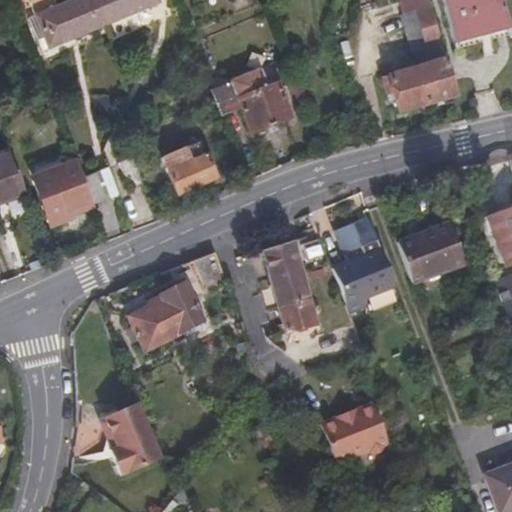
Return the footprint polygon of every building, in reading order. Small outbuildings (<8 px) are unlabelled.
[(104,22),(95,0),(69,0),(58,5),(55,0),(27,0),(48,46),(104,22)] [(95,0),(104,22),(155,0),(95,0)] [(452,95),(457,93),(430,0),(399,0),(414,48),(419,47),(424,60),(383,71),(388,96),(393,95),(398,108),(433,99),(435,105),(453,101),(452,95)] [(444,0),(455,42),(511,29),(511,28),(504,0),(444,0)] [(262,70),(215,90),(217,96),(223,112),(243,104),(256,133),(293,119),(277,80),(266,83),(262,70)] [(180,189),(219,175),(205,138),(166,152),(180,189)] [(144,181),(133,151),(121,157),(132,186),(144,181)] [(76,162),(73,153),(30,170),(34,178),(76,162)] [(12,154),(0,158),(0,204),(28,193),(12,154)] [(121,157),(112,163),(123,192),(132,186),(121,157)] [(66,217),(93,207),(82,178),(76,162),(34,178),(53,228),(67,223),(66,217)] [(123,192),(112,163),(97,172),(108,201),(123,192)] [(82,178),(93,207),(108,201),(97,172),(82,178)] [(511,205),(492,215),(495,220),(511,212),(511,205)] [(511,212),(495,220),(511,259),(511,212)] [(398,239),(414,280),(465,261),(449,220),(398,239)] [(367,303),(402,292),(375,222),(359,229),(358,227),(342,234),(354,266),(335,274),(353,318),(370,312),(367,303)] [(318,326),(296,246),(264,252),(289,335),(318,326)] [(233,290),(221,262),(192,267),(208,301),(233,290)] [(511,281),(496,288),(511,325),(511,324),(511,281)] [(147,348),(207,323),(189,282),(152,298),(155,305),(133,314),(147,348)] [(251,342),(246,321),(239,323),(245,343),(251,342)] [(171,459),(146,404),(111,419),(126,448),(119,451),(130,476),(171,459)] [(341,427),(339,422),(324,428),(341,468),(373,455),(379,457),(385,455),(389,449),(386,443),(390,441),(377,407),(361,414),(362,419),(341,427)] [(361,414),(339,422),(341,427),(362,419),(361,414)] [(502,511),(507,511),(511,510),(511,465),(488,475),(502,511)]
